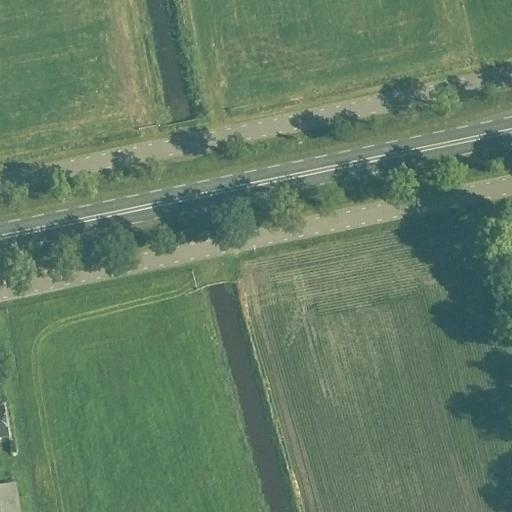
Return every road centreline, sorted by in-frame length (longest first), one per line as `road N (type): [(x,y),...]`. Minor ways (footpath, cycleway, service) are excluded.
road 1 (unclassified): [(0,187),(511,78)]
road 2 (primary): [(0,243),(511,135)]
road 3 (unclassified): [(0,296),(511,189)]
